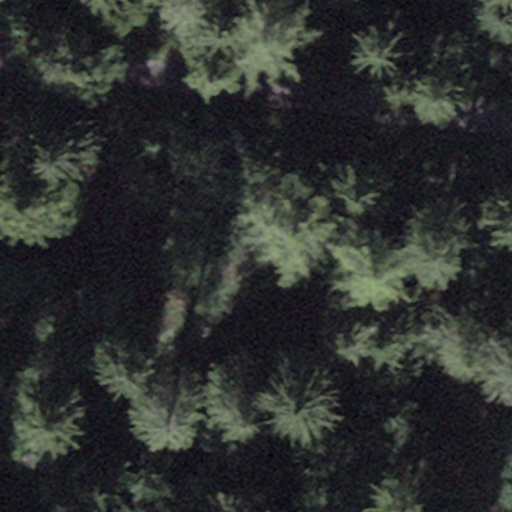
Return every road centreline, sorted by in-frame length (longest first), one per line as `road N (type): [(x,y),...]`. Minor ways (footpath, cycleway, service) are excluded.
road 1 (track): [(511,146),(391,203),(262,285),(72,430),(0,462)]
road 2 (track): [(511,120),(0,52)]
